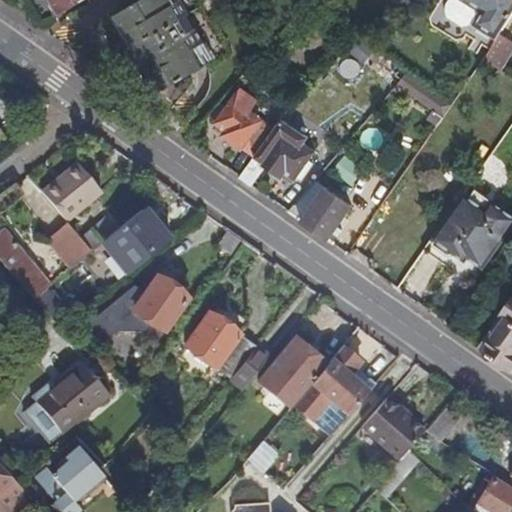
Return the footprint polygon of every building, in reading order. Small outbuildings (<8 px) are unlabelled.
[(47,0),(55,12),(74,0),(47,0)] [(161,0),(130,0),(106,14),(124,46),(118,48),(145,94),(198,65),(197,63),(203,60),(193,43),(188,46),(161,0)] [(502,37),(511,20),(511,0),(461,0),(484,14),(476,27),(499,41),(502,37)] [(311,21),(302,14),(294,23),(304,31),(311,21)] [(499,41),(486,62),(501,72),(511,55),(511,44),(502,37),(499,41)] [(422,103),(444,121),(455,108),(432,90),(422,103)] [(246,148),(259,157),(276,132),(252,114),(258,105),(241,92),(217,126),(228,133),(225,138),(243,151),(246,148)] [(259,157),(242,180),(255,189),(269,169),(282,179),(286,174),(296,182),(298,179),(303,182),(312,169),(307,166),(316,154),(305,146),(309,140),(284,122),(276,132),(259,157)] [(78,164),(43,194),(68,225),(104,194),(78,164)] [(326,190),(303,223),(329,242),(352,208),(326,190)] [(488,211),(495,204),(475,190),(470,199),(488,211)] [(491,263),(511,233),(511,215),(495,204),(488,211),(470,199),(466,195),(439,233),(441,240),(454,250),(462,249),(465,246),(491,263)] [(147,223),(141,214),(92,254),(88,258),(91,261),(97,260),(112,247),(118,254),(123,250),(126,254),(130,250),(139,261),(168,237),(153,218),(147,223)] [(88,258),(92,254),(69,227),(50,244),(73,271),(88,258)] [(0,233),(0,261),(34,303),(51,289),(4,230),(0,233)] [(245,243),(229,232),(214,254),(229,265),(245,243)] [(439,233),(431,245),(480,279),(491,263),(465,246),(462,249),(454,250),(441,240),(439,233)] [(135,288),(86,328),(102,347),(117,334),(139,333),(155,345),(188,302),(158,279),(145,296),(135,288)] [(507,321),(485,352),(511,370),(511,308),(505,319),(507,321)] [(231,382),(256,349),(208,316),(184,350),(231,382)] [(293,407),(327,367),(294,341),(258,385),(290,411),(293,407)] [(362,361),(344,347),(327,367),(293,407),(312,422),(329,402),(350,375),(362,361)] [(233,385),(259,351),(257,350),(256,349),(231,382),(230,383),(233,385)] [(233,385),(242,392),(268,359),(259,351),(233,385)] [(162,359),(153,372),(165,381),(174,368),(162,359)] [(81,363),(35,404),(62,434),(108,394),(81,363)] [(370,391),(350,375),(329,402),(348,417),(370,391)] [(408,452),(424,434),(387,400),(362,429),(399,462),(408,452)] [(348,417),(329,402),(312,422),(330,438),(348,417)] [(425,433),(440,442),(458,422),(445,410),(425,433)] [(246,461),(262,476),(281,455),(264,440),(246,461)] [(51,507),(55,511),(80,511),(74,504),(103,479),(77,450),(58,465),(62,470),(53,477),(47,471),(36,479),(57,503),(51,507)] [(376,489),(385,499),(418,461),(408,452),(399,462),(376,489)] [(0,471),(0,485),(2,488),(9,481),(0,471)] [(507,511),(511,504),(511,493),(493,481),(479,505),(474,511),(507,511)] [(39,494),(33,488),(27,494),(33,499),(39,494)] [(243,492),(244,506),(260,505),(259,491),(243,492)] [(0,505),(0,511),(19,511),(25,507),(13,494),(0,505)] [(474,511),(479,505),(469,494),(460,503),(468,511),(474,511)] [(38,496),(34,499),(39,504),(43,501),(38,496)]
